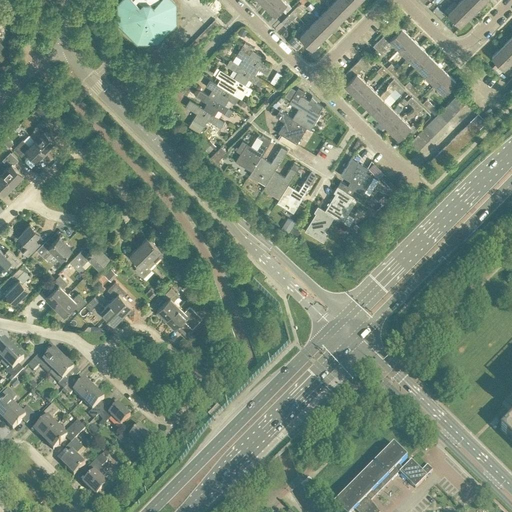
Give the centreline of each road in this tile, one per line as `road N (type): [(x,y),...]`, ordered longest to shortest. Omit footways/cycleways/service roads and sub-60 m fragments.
road 1 (primary): [(331,330),(150,511)]
road 2 (residential): [(95,360),(152,418),(171,420),(195,400),(193,374),(149,331),(120,334)]
road 3 (primary): [(511,148),(346,315)]
road 4 (primary): [(185,511),(348,347)]
road 5 (secondary): [(348,347),(511,508)]
road 6 (primary): [(361,334),(511,182)]
road 7 (secondary): [(511,484),(361,334)]
road 8 (residential): [(25,197),(54,215),(108,225),(125,216),(124,189),(88,155),(62,158)]
road 9 (unclassified): [(211,199),(69,49)]
road 10 (unclassified): [(346,315),(211,199)]
road 11 (unclassified): [(211,199),(331,330)]
road 12 (residential): [(312,77),(406,172)]
